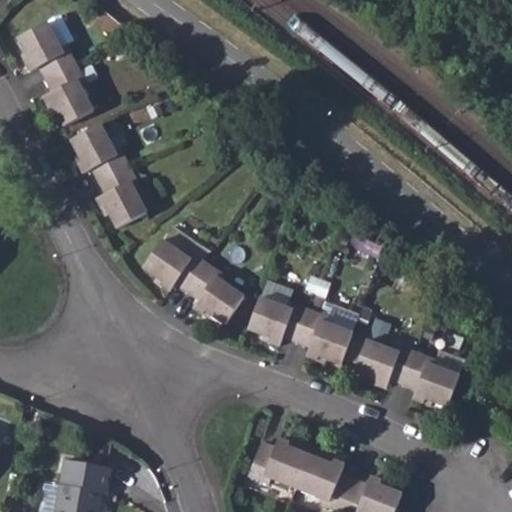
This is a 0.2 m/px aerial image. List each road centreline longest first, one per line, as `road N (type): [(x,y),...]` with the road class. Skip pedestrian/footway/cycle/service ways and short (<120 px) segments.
road 1 (residential): [(144,0),(432,222),(511,294)]
road 2 (residential): [(138,370),(237,385),(351,424),(445,475),(473,511)]
road 3 (residential): [(0,106),(138,370)]
road 4 (residential): [(138,370),(198,511)]
road 5 (residential): [(138,370),(68,378),(0,367)]
